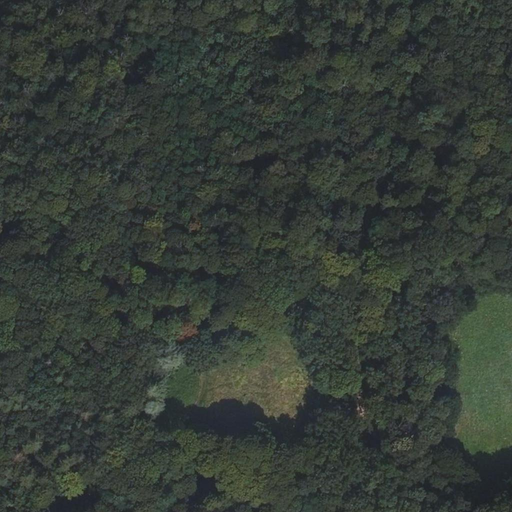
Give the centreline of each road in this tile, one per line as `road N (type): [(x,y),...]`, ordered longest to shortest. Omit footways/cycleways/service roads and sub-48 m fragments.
road 1 (track): [(165,1),(197,416),(46,511)]
road 2 (track): [(356,274),(328,303),(275,317),(29,207),(0,206)]
road 3 (track): [(356,274),(392,153),(405,43),(432,0)]
road 4 (track): [(363,511),(356,274)]
road 5 (track): [(167,0),(0,130)]
road 6 (track): [(511,235),(485,227),(396,243),(356,274)]
road 7 (track): [(511,132),(448,124),(424,129),(392,153)]
